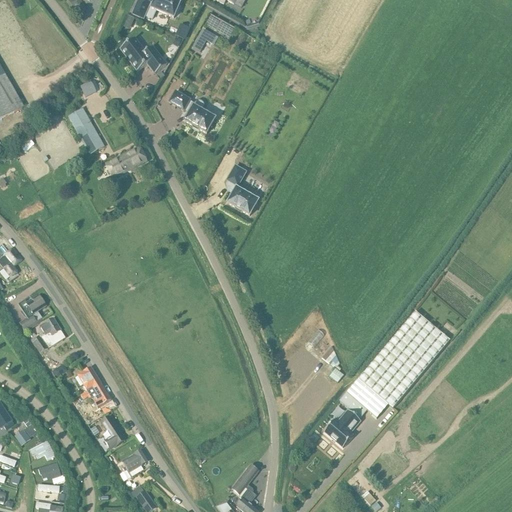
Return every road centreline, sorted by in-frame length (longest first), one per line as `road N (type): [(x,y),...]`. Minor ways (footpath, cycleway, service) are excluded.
road 1 (residential): [(271,511),(272,414),(246,333),(140,121),(49,0)]
road 2 (tertiary): [(193,511),(0,225)]
